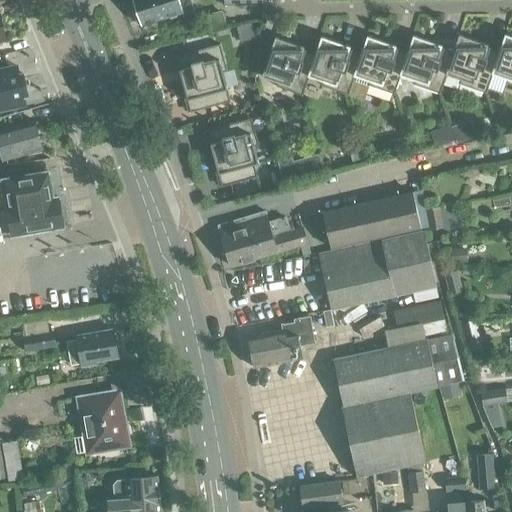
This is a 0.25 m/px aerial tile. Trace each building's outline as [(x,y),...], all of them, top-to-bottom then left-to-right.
[(135,0),(143,26),(168,18),(172,19),(177,17),(178,15),(182,13),(183,17),(195,13),(190,0),(135,0)] [(252,24),(237,28),(241,43),(256,39),(252,24)] [(507,85),(511,86),(511,37),(505,35),(499,53),(485,94),(487,94),(493,75),(508,80),(507,85)] [(407,55),(393,95),(395,95),(402,76),(416,81),(415,86),(439,94),(453,54),(441,50),(442,46),(414,36),(407,55)] [(485,94),(499,53),(487,49),(488,46),(459,36),(453,54),(439,94),(441,95),(447,75),(462,81),(461,85),(485,94)] [(323,87),(347,95),(361,55),(349,51),(351,47),(322,37),(315,56),(301,96),(303,97),(310,77),(324,82),(323,87)] [(369,86),(393,95),(407,55),(395,50),(397,47),(368,37),(361,55),(347,95),(349,96),(356,77),(370,82),(369,86)] [(277,87),(301,96),(315,56),(303,52),(305,48),(276,38),(262,77),(279,83),(277,87)] [(221,45),(173,58),(174,60),(179,58),(182,70),(180,71),(180,73),(183,72),(185,81),(180,82),(180,84),(183,83),(191,111),(188,112),(189,114),(231,102),(223,73),(228,72),(221,45)] [(0,109),(25,104),(24,96),(28,95),(26,90),(25,90),(22,80),(24,79),(23,74),(19,75),(17,67),(0,70),(0,109)] [(252,119),(204,132),(205,134),(210,132),(213,144),(211,145),(211,147),(214,146),(216,155),(211,156),(211,158),(214,157),(222,186),(219,186),(220,188),(237,183),(240,195),(256,190),(253,179),(258,178),(254,165),(259,164),(254,147),(259,146),(252,119)] [(453,128),(458,142),(459,146),(479,139),(474,121),(453,128)] [(34,122),(0,131),(0,150),(3,162),(42,152),(34,122)] [(458,142),(453,128),(453,127),(433,133),(438,148),(458,142)] [(391,137),(398,158),(412,153),(405,132),(391,137)] [(278,164),(284,185),(324,174),(320,157),(293,164),(292,160),(278,164)] [(3,180),(6,201),(12,232),(13,236),(64,228),(59,197),(54,198),(49,171),(3,180)] [(413,194),(323,214),(331,249),(421,229),(413,194)] [(0,202),(0,235),(2,235),(1,234),(12,232),(6,201),(0,202)] [(427,209),(431,231),(444,228),(440,207),(427,209)] [(266,213),(219,226),(231,267),(308,245),(303,229),(290,233),(286,219),(269,223),(266,213)] [(414,235),(405,237),(321,255),(324,271),(333,310),(438,287),(426,231),(414,233),(414,235)] [(452,251),(452,265),(466,265),(466,251),(452,251)] [(457,272),(445,275),(450,295),(462,291),(457,272)] [(250,336),(249,336),(255,369),(256,369),(256,368),(303,360),(301,347),(316,344),(313,330),(310,318),(294,321),(295,323),(283,325),(283,331),(250,337),(250,336)] [(467,342),(480,338),(475,318),(462,322),(467,342)] [(47,321),(23,325),(23,328),(25,339),(44,335),(49,335),(47,321)] [(68,346),(69,353),(72,366),(82,364),(83,367),(96,365),(96,362),(118,358),(116,348),(118,345),(117,337),(114,335),(113,331),(78,338),(79,344),(68,346)] [(44,335),(25,339),(24,339),(27,352),(56,348),(54,334),(49,335),(44,335)] [(343,409),(411,395),(438,389),(438,387),(464,382),(453,336),(428,341),(428,340),(334,361),(344,408),(342,408),(343,409)] [(494,392),(481,394),(483,407),(496,405),(507,403),(505,390),(494,392)] [(79,399),(84,425),(85,436),(76,438),(79,455),(125,447),(124,441),(128,441),(125,426),(122,426),(116,393),(79,399)] [(411,395),(343,409),(358,479),(426,464),(411,395)] [(4,442),(0,443),(0,479),(9,478),(10,481),(25,479),(19,439),(4,442)] [(492,455),(478,456),(481,491),(495,490),(492,455)] [(426,493),(423,473),(409,475),(412,495),(426,493)] [(71,476),(22,487),(24,498),(73,486),(71,476)] [(161,511),(158,477),(127,480),(117,481),(114,485),(114,494),(118,496),(109,496),(110,511),(161,511)] [(448,493),(465,492),(464,479),(447,480),(448,493)] [(304,510),(330,507),(342,505),(339,483),(301,488),(303,504),(304,510)] [(484,511),(484,502),(466,504),(466,511),(484,511)]
